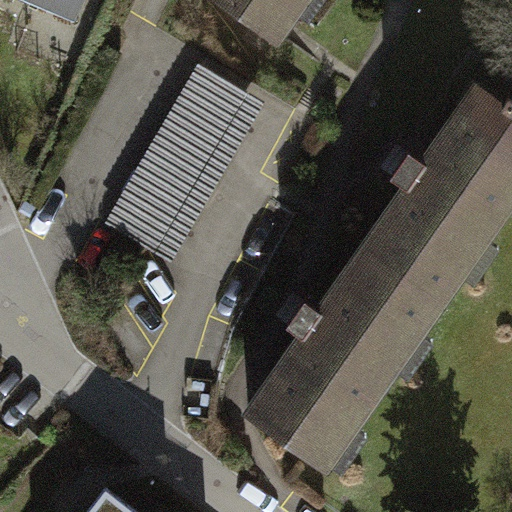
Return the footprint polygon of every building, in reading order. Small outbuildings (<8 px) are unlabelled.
[(28,0),(74,19),(82,0),(28,0)] [(224,0),(279,39),(306,0),(224,0)] [(247,92),(208,70),(117,225),(157,248),(247,92)] [(409,186),(365,248),(443,302),(511,204),(511,108),(480,85),(426,161),(412,151),(394,176),(409,186)] [(443,302),(365,248),(322,310),(308,300),(290,324),(305,334),(252,410),(329,464),(443,302)] [(0,440),(28,415),(0,385),(0,440)] [(165,511),(135,487),(114,511),(165,511)]
